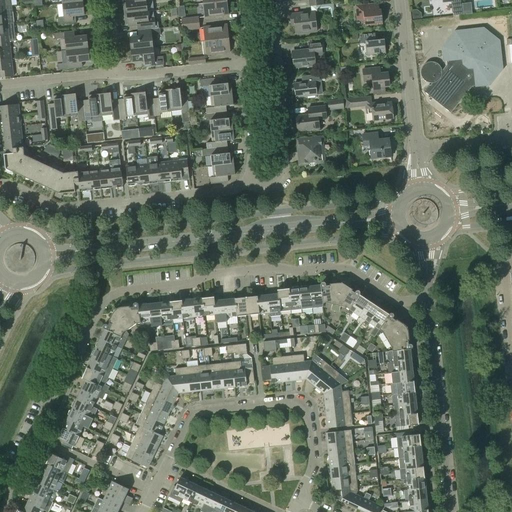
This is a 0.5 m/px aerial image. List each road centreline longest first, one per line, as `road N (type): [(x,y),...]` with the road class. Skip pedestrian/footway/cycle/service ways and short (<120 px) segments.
road 1 (residential): [(29,435),(112,292),(277,266),(342,268),(399,301),(430,298)]
road 2 (tertiary): [(40,251),(397,215)]
road 3 (residential): [(250,187),(75,210),(0,184)]
road 4 (residential): [(452,511),(430,298)]
road 5 (residential): [(250,187),(283,177),(272,0)]
road 6 (residential): [(259,397),(187,407),(149,492)]
road 7 (residential): [(297,498),(309,474),(306,396),(259,397)]
road 8 (residential): [(415,146),(398,0)]
road 9 (residential): [(149,492),(29,435)]
road 10 (residential): [(115,74),(244,64)]
road 11 (residential): [(244,64),(250,187)]
